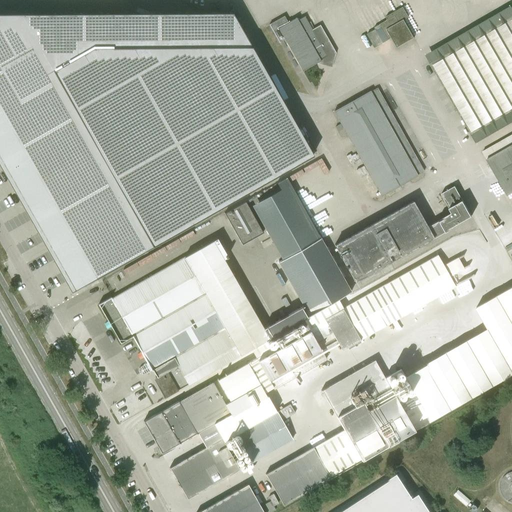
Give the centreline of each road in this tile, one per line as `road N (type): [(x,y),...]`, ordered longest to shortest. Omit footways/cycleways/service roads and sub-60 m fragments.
road 1 (unclassified): [(159,511),(0,231)]
road 2 (primary): [(113,511),(0,314)]
